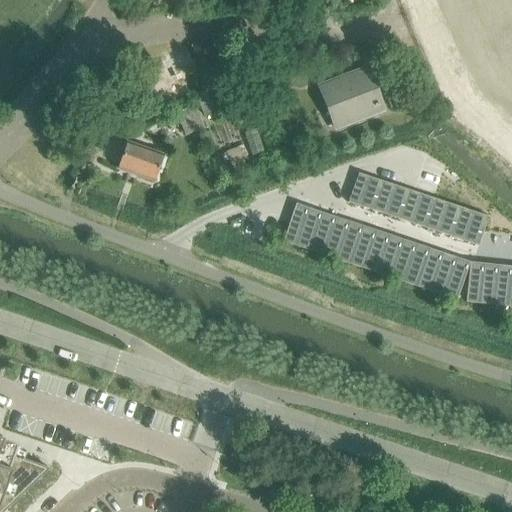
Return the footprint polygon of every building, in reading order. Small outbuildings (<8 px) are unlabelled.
[(383,111),(367,70),(320,87),(336,129),(383,111)] [(196,95),(204,116),(215,112),(207,91),(196,95)] [(176,114),(185,137),(206,129),(197,106),(176,114)] [(88,151),(95,133),(76,126),(69,144),(88,151)] [(154,183),(163,156),(127,143),(117,170),(154,183)] [(357,173),(348,203),(374,212),(385,182),(357,173)] [(385,182),(374,212),(400,221),(411,191),(385,182)] [(411,191),(400,221),(426,230),(436,200),(411,191)] [(436,200),(426,230),(452,238),(462,209),(436,200)] [(283,240),(283,243),(296,247),(309,209),(296,204),(290,221),(283,240)] [(309,209),(296,247),(309,252),(322,213),(309,209)] [(462,209),(452,238),(479,248),(489,218),(462,209)] [(322,213),(309,252),(323,256),(336,217),(322,213)] [(336,217),(323,256),(336,260),(349,222),(343,220),(336,217)] [(349,222),(336,260),(350,265),(363,227),(349,222)] [(363,227),(350,265),(363,270),(376,231),(363,227)] [(376,231),(363,270),(376,274),(389,236),(376,231)] [(389,236),(376,274),(390,279),(403,240),(389,236)] [(403,240),(390,279),(403,283),(416,244),(403,240)] [(416,244),(403,283),(417,288),(430,249),(416,244)] [(430,249),(417,288),(430,292),(443,254),(430,249)] [(443,254),(430,292),(443,297),(456,258),(443,254)] [(456,258),(443,297),(457,301),(470,263),(470,262),(456,258)] [(470,263),(465,303),(479,304),(484,264),(470,262),(470,263)] [(484,264),(479,304),(493,306),(498,266),(484,264)] [(498,266),(493,306),(507,307),(511,267),(498,266)] [(0,511),(4,511),(49,469),(10,455),(13,447),(0,442),(0,511)]
